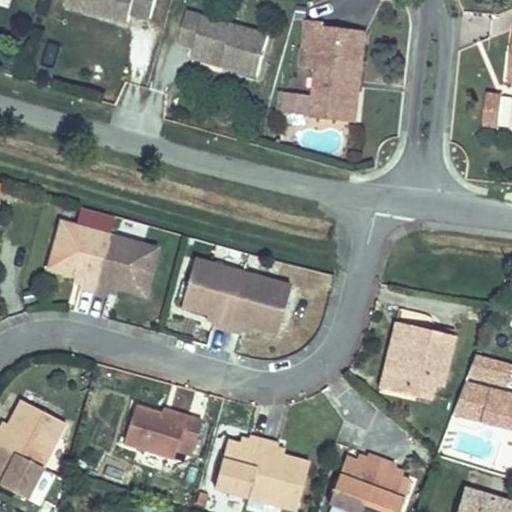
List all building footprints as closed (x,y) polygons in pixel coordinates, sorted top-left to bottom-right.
[(71,0),(70,6),(132,24),(134,17),(153,22),(158,0),(71,0)] [(190,12),(181,43),(200,49),(198,54),(224,62),(223,67),(255,77),(267,36),(190,12)] [(323,26),(322,34),(322,42),(355,44),(351,88),(360,89),(366,31),(323,26)] [(322,42),(322,34),(307,33),(303,71),(317,72),(312,117),(356,122),(360,89),(351,88),(355,44),(322,42)] [(304,115),(306,95),(286,93),(284,112),(304,115)] [(105,235),(110,219),(77,211),(72,226),(105,235)] [(72,226),(58,222),(46,269),(77,277),(75,286),(111,296),(113,287),(143,295),(154,248),(105,235),(72,226)] [(285,284),(190,258),(178,305),(211,313),(209,322),(239,330),(241,322),(273,330),(285,284)] [(376,383),(383,384),(392,351),(397,350),(403,323),(392,320),(376,383)] [(449,334),(403,323),(397,350),(392,351),(383,384),(426,396),(432,373),(439,374),(449,334)] [(136,398),(125,435),(174,450),(177,440),(196,445),(206,412),(188,407),(186,413),(136,398)] [(0,480),(28,495),(63,422),(20,402),(6,430),(0,426),(0,480)] [(237,427),(235,436),(247,439),(249,430),(237,427)] [(247,439),(235,436),(229,434),(217,476),(251,486),(300,499),(311,457),(285,450),(273,447),(247,439)] [(273,447),(285,450),(286,441),(276,438),(273,447)] [(331,498),(357,506),(378,449),(372,447),(367,456),(346,450),(331,498)] [(378,449),(357,506),(374,511),(397,511),(411,470),(395,465),(397,455),(378,449)] [(511,511),(511,493),(467,480),(455,511),(511,511)]
